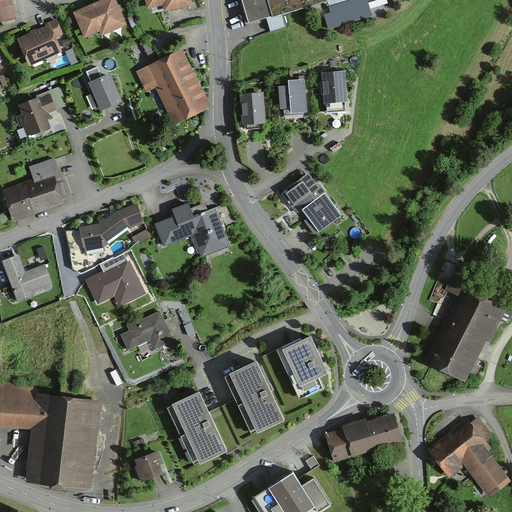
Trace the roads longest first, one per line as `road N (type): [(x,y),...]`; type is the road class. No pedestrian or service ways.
road 1 (tertiary): [(389,358),(437,238),(479,181),(511,154)]
road 2 (unclassified): [(244,200),(357,359)]
road 3 (tertiary): [(227,483),(359,395)]
road 4 (residential): [(54,87),(97,201)]
road 5 (residential): [(110,393),(88,511)]
